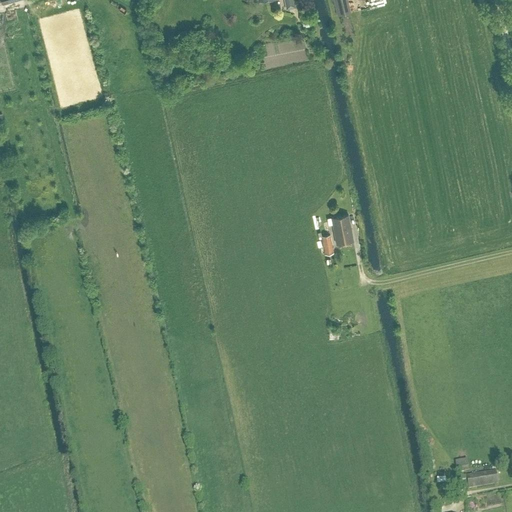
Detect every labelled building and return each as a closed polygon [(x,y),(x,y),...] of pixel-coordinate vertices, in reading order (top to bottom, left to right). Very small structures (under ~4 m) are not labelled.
[(333,0),(337,14),(347,12),(344,0),(333,0)] [(305,7),(298,8),(300,21),(308,19),(305,7)] [(348,214),(331,217),(336,243),(353,240),(348,214)] [(329,234),(321,235),(324,254),(333,252),(329,234)] [(332,341),(354,334),(352,326),(350,326),(349,325),(347,325),(346,322),(336,325),(338,330),(329,333),(332,341)] [(469,472),(467,461),(455,463),(457,474),(469,472)] [(465,477),(468,491),(497,486),(495,472),(465,477)]
